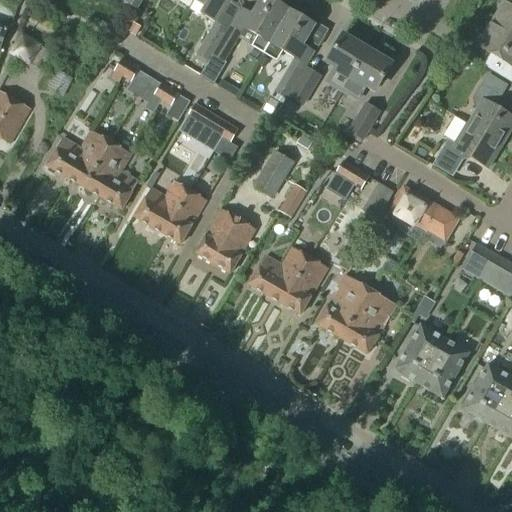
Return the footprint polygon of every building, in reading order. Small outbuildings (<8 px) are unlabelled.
[(128,0),(126,5),(137,11),(143,0),(128,0)] [(221,17),(230,0),(195,0),(194,3),(209,12),(205,18),(216,24),(197,55),(209,62),(231,27),(233,24),(221,17)] [(263,56),(289,13),(267,0),(262,0),(244,30),(258,39),(252,49),(263,56)] [(511,0),(506,0),(493,23),(511,33),(511,0)] [(289,13),(263,56),(271,60),(274,55),(279,59),(283,54),(295,61),(314,28),(289,13)] [(139,28),(129,23),(124,31),(134,37),(139,28)] [(511,33),(493,23),(478,49),(492,57),(485,69),(511,84),(511,33)] [(243,34),(231,27),(209,62),(199,78),(214,86),(225,66),(224,65),(243,34)] [(101,36),(105,59),(125,55),(121,33),(101,36)] [(22,35),(10,56),(29,67),(30,64),(46,73),(55,58),(40,49),(41,47),(22,35)] [(343,92),(367,51),(344,37),(329,61),(338,66),(328,83),(343,92)] [(367,51),(343,92),(359,101),(368,85),(378,91),(392,66),(367,51)] [(122,80),(130,66),(121,60),(112,74),(114,75),(110,81),(117,85),(121,79),(122,80)] [(288,97),(304,72),(292,65),(275,94),(287,101),(289,98),(288,97)] [(130,66),(122,80),(130,85),(138,71),(130,66)] [(288,97),(289,98),(302,107),(319,79),(305,71),(304,72),(288,97)] [(62,99),(72,80),(55,72),(46,91),(62,99)] [(161,104),(169,90),(160,85),(152,98),(161,104)] [(466,125),(501,145),(511,126),(511,119),(494,109),(500,99),(479,86),(470,100),(478,105),(466,125)] [(169,90),(161,104),(159,107),(168,112),(178,96),(169,90)] [(30,111),(0,94),(0,141),(10,147),(30,111)] [(194,106),(188,117),(204,127),(212,132),(222,138),(228,127),(218,120),(214,118),(211,116),(194,106)] [(349,135),(347,137),(360,145),(362,142),(363,143),(368,134),(379,114),(365,106),(348,134),(349,135)] [(501,145),(466,125),(454,118),(445,135),(447,140),(438,154),(459,166),(465,156),(487,169),(501,145)] [(237,132),(228,127),(222,138),(221,140),(230,145),(237,132)] [(203,147),(213,153),(221,140),(222,138),(212,132),(203,147)] [(83,190),(110,146),(90,134),(79,151),(63,179),(83,190)] [(46,168),(63,179),(79,151),(62,141),(46,168)] [(103,202),(119,174),(129,157),(110,146),(83,190),(103,202)] [(271,157),(252,189),(272,202),(294,165),(273,152),(271,157)] [(182,185),(202,193),(215,163),(196,154),(182,185)] [(334,177),(343,182),(350,169),(342,164),(334,177)] [(334,177),(326,190),(344,200),(352,187),(359,174),(350,169),(343,182),(334,177)] [(119,174),(103,202),(120,212),(137,185),(119,174)] [(360,192),(367,179),(359,174),(352,187),(360,192)] [(153,176),(145,189),(150,192),(159,176),(153,176)] [(150,192),(133,220),(165,239),(165,235),(189,194),(173,184),(164,200),(150,192)] [(306,194),(305,193),(294,186),(277,213),(290,221),(306,194)] [(402,190),(388,213),(425,234),(438,211),(402,190)] [(165,235),(165,239),(179,247),(205,204),(189,194),(165,235)] [(383,209),(369,200),(362,212),(376,220),(383,209)] [(438,211),(425,234),(442,244),(443,245),(456,222),(438,211)] [(255,232),(220,212),(194,256),(229,276),(255,232)] [(479,281),(493,258),(476,247),(462,271),(479,281)] [(283,269),(266,298),(282,307),(310,261),(294,251),(292,249),(280,268),(283,269)] [(511,268),(493,258),(479,281),(511,300),(511,268)] [(265,259),(249,288),(266,298),(283,269),(280,268),(265,259)] [(282,307),(299,317),(327,271),(310,261),(282,307)] [(315,327),(340,341),(369,292),(345,277),(315,327)] [(340,341),(366,356),(395,307),(369,292),(340,341)] [(430,366),(444,342),(420,328),(393,373),(418,387),(430,366)] [(430,366),(418,387),(440,401),(467,356),(444,342),(430,366)] [(460,412),(485,426),(498,403),(511,381),(486,367),(460,412)] [(485,426),(508,440),(511,433),(511,381),(498,403),(485,426)] [(358,418),(370,400),(357,392),(345,411),(358,418)]
